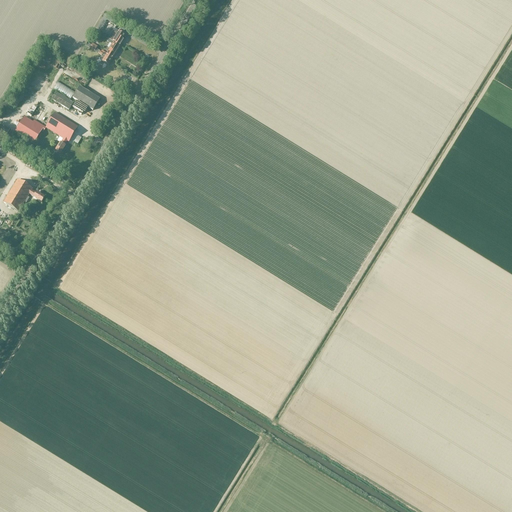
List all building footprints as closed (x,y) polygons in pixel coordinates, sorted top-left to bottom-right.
[(124,37),(120,34),(114,30),(108,40),(120,47),(124,41),(122,40),(124,37)] [(112,59),(120,47),(108,40),(106,42),(112,46),(107,54),(101,51),(101,52),(100,52),(112,59)] [(97,47),(92,44),(89,49),(97,53),(98,50),(96,49),(97,47)] [(112,59),(100,52),(99,54),(102,56),(101,57),(104,59),(102,62),(108,66),(112,59)] [(58,77),(63,68),(60,66),(55,75),(58,77)] [(64,76),(71,81),(75,75),(69,70),(64,76)] [(43,96),(49,85),(40,79),(33,90),(43,96)] [(70,101),(73,96),(55,86),(52,90),(70,101)] [(72,98),(92,111),(100,100),(79,87),(72,98)] [(16,109),(24,96),(17,91),(9,105),(16,109)] [(56,93),(51,100),(69,110),(73,103),(56,93)] [(45,129),(46,129),(63,140),(60,144),(60,143),(55,152),(60,155),(65,147),(64,146),(67,142),(68,143),(78,128),(55,114),(45,129)] [(46,129),(45,129),(34,121),(33,123),(24,118),(15,132),(35,145),(42,132),(44,133),(46,129)] [(41,203),(44,198),(37,193),(36,194),(31,191),(32,190),(17,180),(3,203),(18,212),(29,195),(34,198),(34,199),(41,203)]
